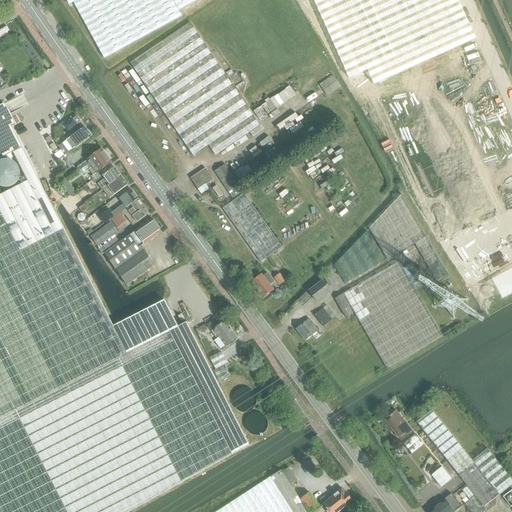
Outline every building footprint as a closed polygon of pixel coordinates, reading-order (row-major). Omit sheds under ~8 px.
[(65,0),(69,5),(73,3),(104,60),(137,41),(182,17),(178,11),(197,0),(65,0)] [(313,0),(349,78),(367,70),(374,85),(475,39),(457,0),(313,0)] [(215,156),(259,126),(232,87),(189,24),(130,63),(193,156),(208,146),(215,156)] [(327,96),(340,87),(333,76),(319,86),(327,96)] [(291,87),(261,104),(266,113),(296,96),(291,87)] [(0,160),(14,154),(22,150),(22,149),(10,126),(15,124),(5,104),(0,106),(0,160)] [(70,130),(76,126),(72,120),(66,125),(70,130)] [(75,149),(91,137),(84,128),(66,141),(58,147),(64,155),(72,150),(75,148),(75,149)] [(0,511),(128,511),(249,445),(208,365),(187,323),(178,327),(164,301),(112,328),(22,150),(14,154),(28,182),(0,196),(0,511)] [(57,160),(64,155),(60,150),(54,155),(57,160)] [(97,173),(110,163),(101,150),(87,161),(93,168),(89,170),(93,175),(91,177),(95,182),(101,178),(97,173)] [(255,174),(253,170),(268,161),(263,152),(255,157),(258,163),(252,167),(250,164),(241,169),(247,179),(255,174)] [(87,161),(77,168),(83,175),(89,170),(93,168),(87,161)] [(233,198),(242,192),(224,165),(215,172),(233,198)] [(98,184),(103,190),(121,177),(114,168),(102,177),(104,179),(98,184)] [(205,169),(190,179),(198,190),(201,194),(208,189),(206,185),(213,180),(205,169)] [(127,185),(121,177),(103,190),(109,199),(127,185)] [(60,184),(64,190),(70,186),(66,180),(60,184)] [(108,210),(99,217),(104,225),(111,219),(120,213),(138,199),(131,190),(119,199),(123,204),(111,213),(108,210)] [(261,263),(282,249),(243,194),(223,209),(261,263)] [(448,275),(401,195),(399,198),(368,230),(386,261),(415,244),(419,250),(437,281),(448,275)] [(75,204),(78,208),(84,204),(81,199),(75,204)] [(138,199),(120,213),(123,217),(125,215),(133,226),(149,214),(138,199)] [(87,208),(84,204),(78,208),(81,212),(87,208)] [(120,213),(111,219),(118,229),(126,222),(123,217),(120,213)] [(79,221),(82,222),(85,220),(85,217),(83,214),(80,214),(78,215),(77,219),(79,221)] [(136,231),(132,234),(141,247),(161,232),(152,219),(136,231)] [(98,247),(117,233),(110,223),(91,237),(98,247)] [(345,284),(383,262),(366,232),(334,265),(345,284)] [(119,243),(104,254),(127,286),(155,266),(141,247),(132,234),(119,243)] [(102,255),(104,254),(119,243),(116,238),(98,251),(102,255)] [(411,264),(403,269),(399,261),(392,266),(343,293),(386,366),(387,369),(442,337),(414,290),(421,286),(416,277),(418,276),(411,264)] [(329,286),(335,283),(329,272),(323,275),(329,286)] [(269,286),(274,283),(267,273),(262,277),(261,275),(251,283),(258,292),(258,294),(260,296),(262,297),(263,299),(273,291),(269,286)] [(279,285),(284,282),(279,275),(274,279),(279,285)] [(317,302),(330,292),(322,281),(309,291),(317,302)] [(302,306),(310,297),(305,293),(297,301),(302,306)] [(352,313),(349,308),(341,295),(334,299),(345,318),(352,313)] [(323,309),(314,316),(322,327),(331,320),(323,309)] [(305,341),(318,332),(308,320),(296,329),(305,341)] [(216,327),(213,321),(206,325),(209,330),(216,327)] [(225,322),(211,332),(216,338),(218,336),(219,337),(214,341),(220,349),(225,346),(226,347),(237,339),(225,322)] [(354,357),(363,352),(361,348),(371,343),(365,332),(346,341),(354,357)] [(225,366),(214,371),(219,382),(230,377),(225,366)] [(265,402),(264,398),(262,395),(259,393),(257,393),(255,393),(252,394),(249,396),(248,399),(247,402),(248,405),(249,408),(252,410),(255,411),(259,410),(262,408),(264,406),(265,402)] [(432,410),(416,422),(467,486),(474,496),(469,500),(464,504),(470,511),(484,511),(487,511),(483,506),(511,484),(511,468),(493,445),(473,460),(472,461),(432,410)] [(400,440),(412,431),(397,412),(385,421),(400,440)] [(276,423),(275,420),(274,417),(273,416),(270,414),(268,413),(266,413),(263,413),(261,413),(259,415),(257,417),(256,419),(255,422),(256,426),(257,428),(258,429),(261,432),(265,433),(266,433),(269,432),(272,431),(273,429),(275,427),(275,425),(276,423)] [(403,446),(411,456),(424,446),(415,436),(403,446)] [(438,463),(424,446),(411,456),(425,473),(428,471),(441,487),(451,479),(441,467),(438,470),(435,465),(438,463)] [(289,467),(281,472),(290,486),(297,481),(289,467)] [(280,471),(271,477),(292,511),(306,511),(300,502),(290,486),(281,472),(280,471)] [(292,511),(271,477),(233,502),(217,511),(292,511)] [(328,511),(339,511),(352,501),(345,493),(344,494),(341,490),(323,505),(328,511)] [(310,511),(313,511),(320,507),(308,494),(300,500),(310,511)] [(453,511),(461,507),(451,495),(444,500),(428,511),(453,511)]
